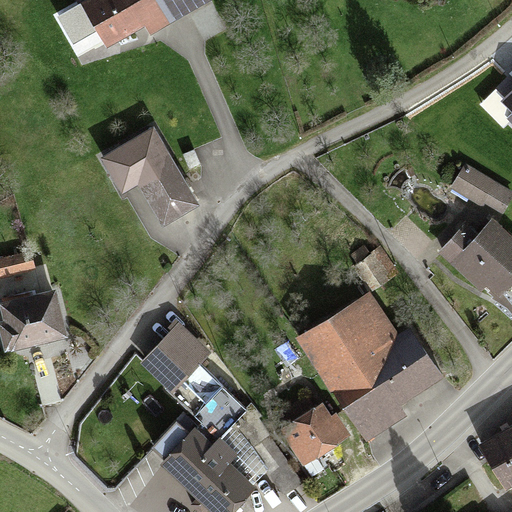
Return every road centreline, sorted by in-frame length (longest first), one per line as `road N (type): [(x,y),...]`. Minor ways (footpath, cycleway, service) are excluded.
road 1 (residential): [(46,463),(68,413),(241,193),(275,166),(472,65),(511,26)]
road 2 (secondary): [(511,366),(424,449),(334,511)]
